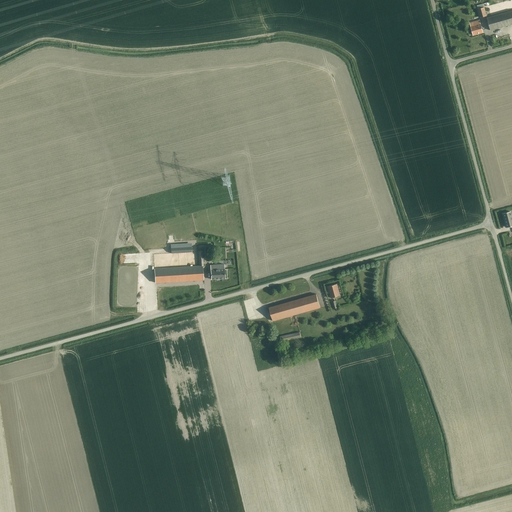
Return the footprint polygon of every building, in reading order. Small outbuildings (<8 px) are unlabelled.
[(480,18),(487,16),(483,4),(477,6),(480,18)] [(511,10),(487,18),(490,30),(511,24),(511,10)] [(480,24),(471,27),(473,35),(483,33),(480,24)] [(511,212),(503,214),(506,227),(511,225),(511,216),(511,217),(511,212)] [(211,279),(225,278),(224,269),(224,264),(210,265),(211,270),(211,279)] [(203,280),(202,266),(154,269),(155,283),(203,280)] [(337,284),(327,286),(329,291),(327,291),(328,294),(329,293),(331,298),(340,295),(337,284)] [(273,321),(320,308),(316,294),(269,308),(273,321)] [(281,342),(301,337),(300,332),(280,336),(281,342)]
